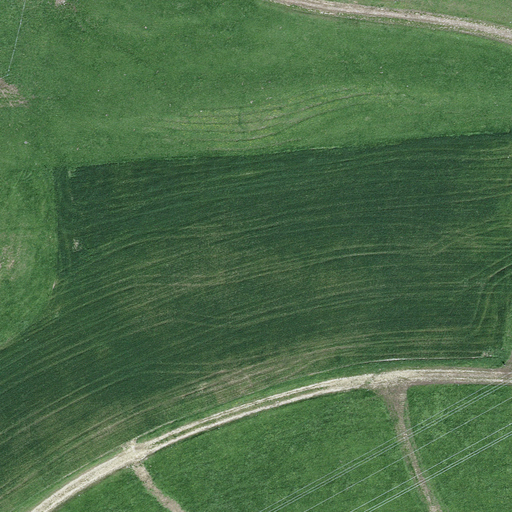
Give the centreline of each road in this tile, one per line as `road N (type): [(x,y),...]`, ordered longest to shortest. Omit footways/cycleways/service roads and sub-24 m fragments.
road 1 (track): [(46,511),(120,461),(255,410),(392,380),(511,378)]
road 2 (track): [(511,37),(291,0)]
road 3 (track): [(430,511),(392,424),(392,380)]
